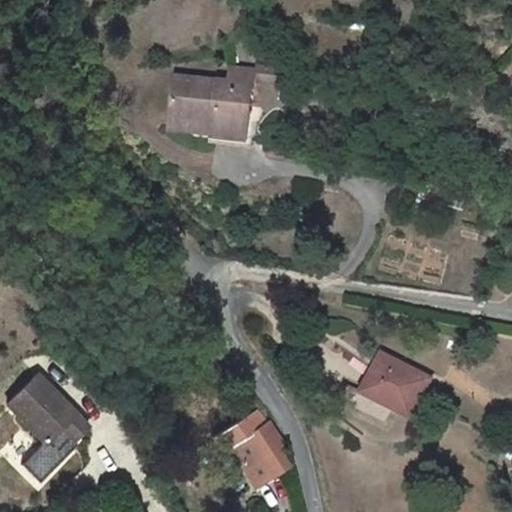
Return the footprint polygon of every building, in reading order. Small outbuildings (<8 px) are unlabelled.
[(256,63),(255,69),(254,82),(281,85),(274,65),(256,63)] [(178,77),(174,118),(216,122),(215,136),(214,139),(248,142),(254,82),(255,69),(232,67),(231,82),(178,77)] [(174,118),(172,132),(215,136),(216,122),(174,118)] [(432,380),(383,355),(364,393),(413,418),(432,380)] [(38,374),(7,403),(44,442),(53,434),(66,448),(74,440),(88,427),(38,374)] [(283,445),(268,421),(229,447),(255,487),(288,466),(277,448),(283,445)] [(66,448),(53,434),(44,442),(20,465),(38,483),(70,452),(66,448)] [(78,445),(74,440),(66,448),(70,452),(78,445)]
